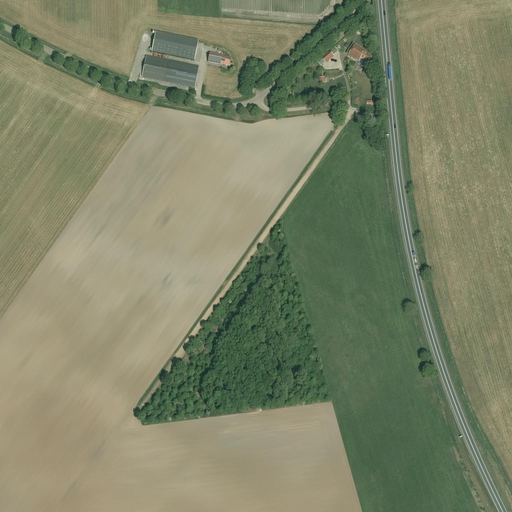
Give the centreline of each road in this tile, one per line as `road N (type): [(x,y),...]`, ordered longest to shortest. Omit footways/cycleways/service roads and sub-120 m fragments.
road 1 (trunk): [(500,511),(428,333),(402,203),(381,0)]
road 2 (unclassified): [(256,97),(232,107),(131,87),(0,24)]
road 3 (unclassified): [(256,97),(374,0)]
